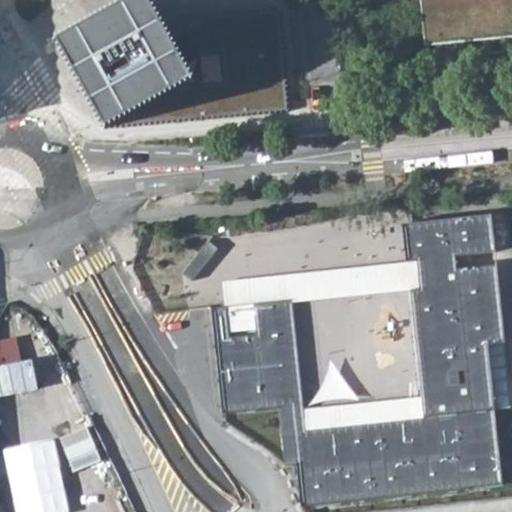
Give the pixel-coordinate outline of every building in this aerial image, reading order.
[(148,0),(120,0),(51,38),(101,129),(289,112),(280,8),(159,19),(148,0)] [(511,0),(422,0),(427,47),(511,38),(511,0)] [(490,246),(487,210),(398,218),(402,255),(412,253),(416,286),(405,287),(418,396),(421,417),(303,428),(301,409),(290,300),(290,296),(224,303),(209,305),(220,407),(276,402),(282,461),(293,460),(297,499),(499,480),(483,340),(500,338),(492,260),(450,265),(449,250),(490,246)] [(412,253),(402,255),(221,276),(224,303),(290,296),(290,300),(405,287),(416,286),(412,253)] [(418,396),(301,409),(303,428),(421,417),(418,396)]
